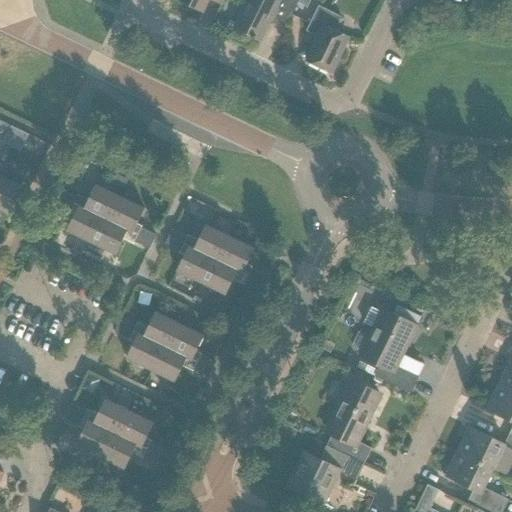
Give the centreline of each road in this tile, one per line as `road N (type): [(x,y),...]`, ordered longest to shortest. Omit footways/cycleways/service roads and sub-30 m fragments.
road 1 (secondary): [(308,165),(10,27)]
road 2 (residential): [(29,511),(46,473),(39,443),(96,315),(27,286)]
road 3 (residential): [(387,511),(511,264)]
road 4 (residential): [(343,113),(129,16),(138,0)]
road 5 (tertiary): [(271,352),(333,219)]
road 6 (tertiary): [(213,468),(228,463),(277,367),(271,352)]
road 7 (tertiary): [(271,352),(257,358),(211,450),(213,468)]
road 8 (secondary): [(511,211),(378,196)]
road 9 (residential): [(343,113),(400,0)]
